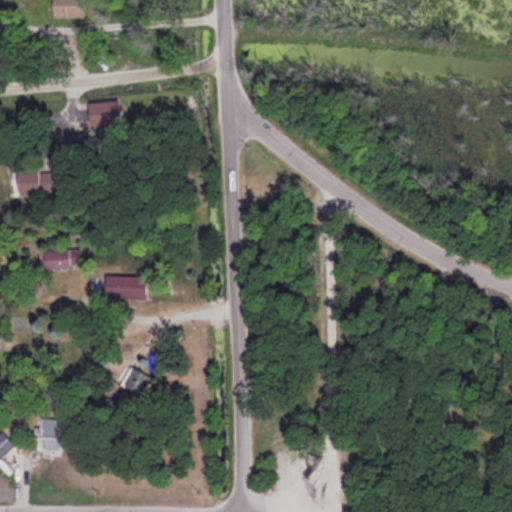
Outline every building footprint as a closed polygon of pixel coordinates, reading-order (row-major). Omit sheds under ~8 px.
[(86,0),(51,0),(52,14),(86,14),(86,0)] [(125,121),(125,100),(93,100),(93,121),(125,121)] [(65,192),(65,168),(24,168),(24,192),(65,192)] [(80,266),(79,246),(51,247),(52,267),(80,266)] [(112,297),(152,297),(152,274),(112,274),(112,297)] [(154,368),(136,371),(139,391),(157,388),(154,368)] [(44,416),(44,450),(66,450),(66,416),(44,416)] [(0,432),(0,452),(4,457),(19,440),(5,427),(0,432)]
